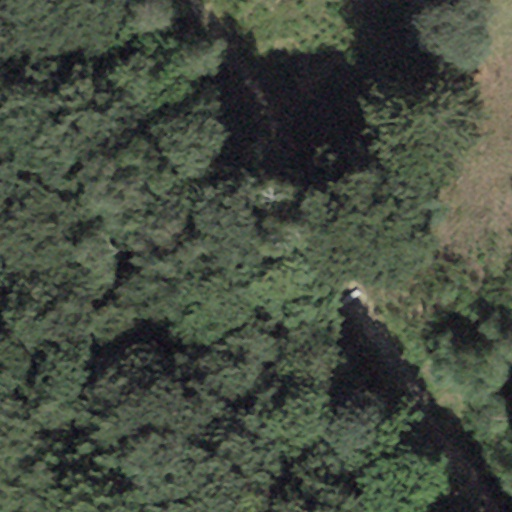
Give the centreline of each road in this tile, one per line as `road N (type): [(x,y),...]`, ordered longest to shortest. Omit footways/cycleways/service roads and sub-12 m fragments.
road 1 (track): [(315,238),(485,511)]
road 2 (track): [(196,0),(315,238)]
